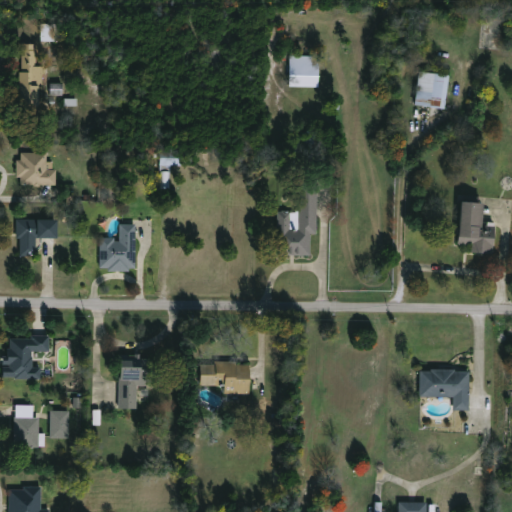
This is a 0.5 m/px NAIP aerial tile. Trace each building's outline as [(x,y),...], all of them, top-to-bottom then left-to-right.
[(42,41),(42,24),(56,24),(56,41),(42,41)] [(41,66),(41,107),(21,107),(21,43),(37,44),(37,66),(41,66)] [(319,51),(319,87),(290,87),(290,51),(319,51)] [(447,76),(443,109),(411,106),(415,72),(447,76)] [(49,95),(61,95),(61,83),(50,83),(49,95)] [(183,166),(171,166),(171,188),(161,188),(161,150),(183,149),(183,166)] [(58,183),(22,183),(22,151),(49,151),(49,168),(58,168),(58,183)] [(319,187),(318,233),(313,232),(313,253),(285,253),(285,232),(280,231),(280,209),(301,210),(301,187),(319,187)] [(456,200),(478,202),(477,224),(491,225),(489,250),(465,248),(466,243),(454,242),(456,200)] [(39,218),(39,254),(22,254),(22,237),(18,237),(18,218),(39,218)] [(60,218),(60,236),(41,235),(41,218),(60,218)] [(138,223),(138,266),(102,266),(102,236),(121,236),(121,223),(138,223)] [(11,336),(52,337),(52,377),(10,377),(10,375),(2,375),(2,354),(11,354),(11,336)] [(124,359),(155,360),(154,384),(140,384),(139,408),(122,407),(124,359)] [(203,364),(252,365),(251,392),(226,392),(227,384),(202,384),(203,364)] [(416,369),(466,370),(466,409),(451,409),(451,395),(415,395),(416,369)] [(53,410),(72,410),(71,437),(53,437),(53,410)] [(16,416),(41,417),(41,446),(16,446),(16,416)] [(11,511),(11,487),(43,488),(43,508),(52,508),(52,511),(11,511)] [(396,511),(396,500),(424,501),(424,511),(396,511)]
